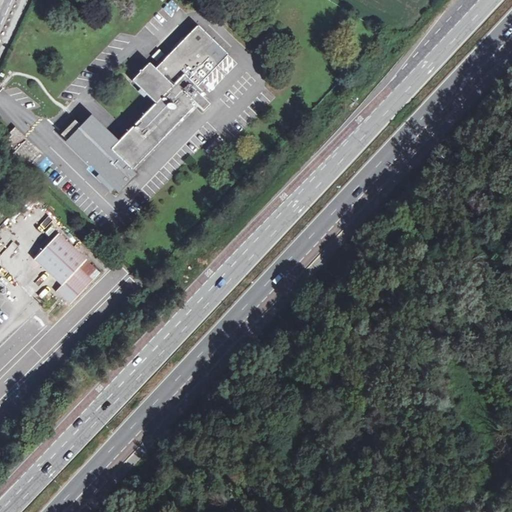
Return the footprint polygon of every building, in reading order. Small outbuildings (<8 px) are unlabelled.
[(83,121),(83,120),(83,119),(83,118),(82,118),(81,118),(81,117),(80,118),(79,118),(78,119),(78,120),(78,121),(79,122),(80,122),(80,123),(81,123),(82,123),(78,128),(72,121),(59,134),(98,173),(100,171),(107,178),(123,162),(131,170),(192,106),(189,104),(193,100),(203,111),(209,104),(199,94),(201,92),(197,87),(201,83),(227,55),(196,26),(155,69),(148,63),(132,80),(155,103),(114,145),(112,143),(113,142),(88,117),(84,121),(83,121)] [(19,141),(21,139),(12,130),(6,137),(9,140),(11,142),(5,148),(2,151),(25,173),(30,166),(37,159),(31,152),(19,141)] [(208,156),(224,141),(219,136),(203,151),(208,156)] [(19,141),(31,152),(33,150),(21,139),(19,141)] [(3,146),(5,148),(11,142),(9,140),(3,146)] [(78,253),(83,249),(65,232),(60,237),(78,253)] [(77,271),(84,264),(55,237),(31,263),(59,290),(54,296),(67,309),(90,284),(77,271)]
